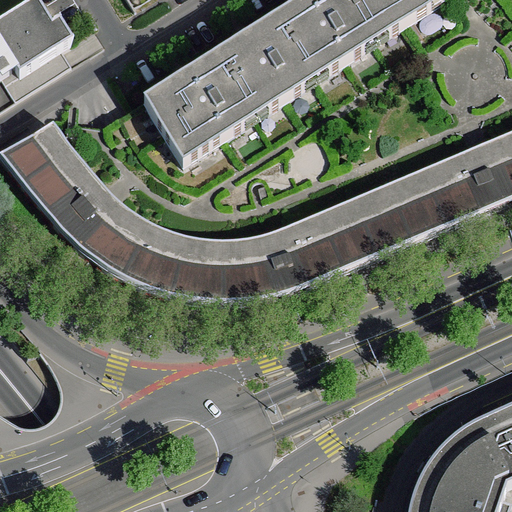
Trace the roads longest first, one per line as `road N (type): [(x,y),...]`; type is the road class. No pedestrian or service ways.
road 1 (secondary): [(511,265),(367,329),(198,389)]
road 2 (secondary): [(290,471),(511,349)]
road 3 (residential): [(209,0),(0,129)]
road 4 (primary): [(198,389),(113,374),(70,357),(0,286)]
road 5 (secondary): [(198,389),(0,477)]
road 6 (primary): [(0,368),(117,511)]
road 7 (residential): [(390,511),(427,439),(511,384)]
road 8 (secondary): [(237,497),(241,428),(198,389)]
